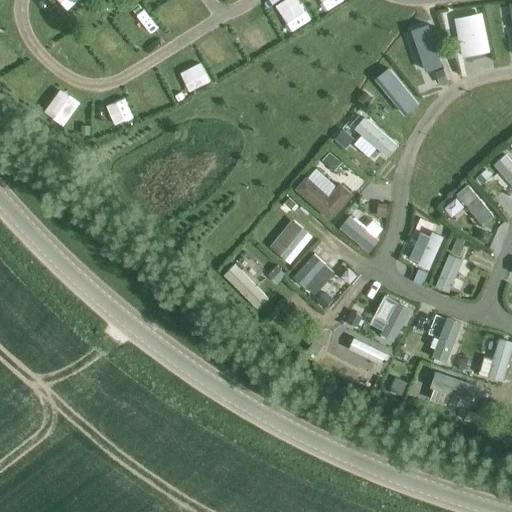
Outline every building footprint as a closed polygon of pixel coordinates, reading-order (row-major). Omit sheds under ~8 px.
[(304,0),(295,0),(293,2),(307,22),(316,16),(304,0)] [(482,12),(453,19),(462,59),(491,52),(482,12)] [(435,39),(422,44),(433,74),(446,69),(435,39)] [(6,42),(0,45),(0,72),(17,64),(6,42)] [(488,55),(466,59),(468,72),(490,69),(488,55)] [(176,76),(184,95),(210,84),(202,65),(176,76)] [(415,115),(425,105),(393,75),(383,86),(415,115)] [(64,127),(82,104),(63,89),(45,111),(64,127)] [(355,127),(365,133),(355,150),(376,161),(391,134),(360,117),(355,127)] [(350,147),(357,131),(346,125),(338,141),(350,147)] [(511,184),(511,155),(508,149),(496,157),(511,184)] [(304,177),(294,188),(328,218),(350,193),(338,183),(326,197),(304,177)] [(466,202),(487,231),(499,222),(470,184),(453,196),(460,206),(466,202)] [(351,214),(339,230),(369,251),(381,235),(351,214)] [(292,265),(313,234),(291,219),(270,250),(292,265)] [(431,269),(445,237),(423,227),(409,260),(431,269)] [(293,274),(308,291),(332,269),(316,253),(293,274)] [(447,253),(438,287),(454,292),(463,258),(447,253)] [(240,268),(230,278),(258,306),(268,296),(240,268)] [(318,296),(324,308),(337,301),(330,289),(318,296)] [(371,327),(401,338),(413,306),(383,295),(371,327)] [(356,327),(363,314),(352,308),(345,321),(356,327)] [(447,315),(433,358),(450,364),(465,321),(447,315)] [(505,380),(511,348),(511,338),(502,336),(497,358),(486,356),(482,375),(505,380)] [(355,337),(349,351),(381,363),(387,350),(355,337)] [(471,400),(476,385),(435,371),(430,386),(433,388),(429,399),(445,405),(446,402),(458,406),(461,397),(471,400)]
